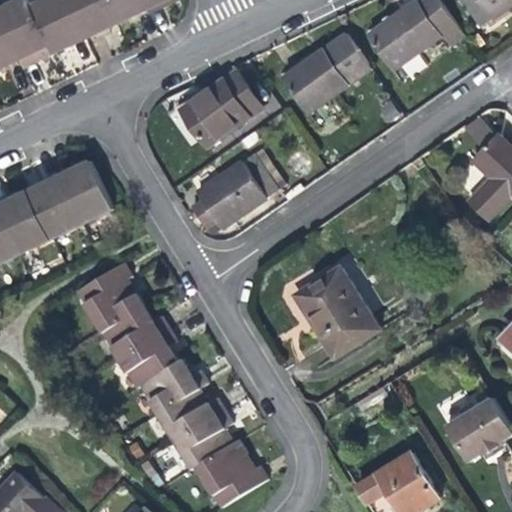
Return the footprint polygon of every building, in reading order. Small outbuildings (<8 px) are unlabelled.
[(52,43),(33,4),(30,0),(19,0),(0,9),(0,17),(20,59),(36,51),(52,43)] [(88,37),(69,0),(41,0),(33,4),(52,43),(56,52),(73,43),(88,37)] [(119,22),(108,0),(69,0),(88,37),(103,29),(119,22)] [(150,7),(146,0),(108,0),(119,22),(134,15),(150,7)] [(446,33),(423,2),(422,0),(418,0),(399,14),(372,33),(397,68),(446,33)] [(425,0),(423,2),(446,33),(454,43),(467,34),(441,0),(425,0)] [(495,17),(483,0),(464,0),(482,25),(495,17)] [(511,0),(483,0),(495,17),(511,4),(511,0)] [(20,59),(0,17),(0,68),(7,65),(20,59)] [(288,77),(312,112),(375,68),(350,33),(321,54),(288,77)] [(184,108),(209,146),(264,109),(239,71),(214,88),(184,108)] [(478,146),(494,132),(478,115),(463,129),(478,146)] [(471,200),(491,220),(511,198),(511,144),(501,134),(477,159),(494,176),(471,200)] [(202,192),(226,227),(260,204),(284,188),(259,153),(202,192)] [(115,207),(92,160),(78,166),(61,175),(84,222),(115,207)] [(84,222),(61,175),(49,180),(30,189),(53,237),(84,222)] [(53,237),(30,189),(17,196),(0,203),(0,206),(22,252),(53,237)] [(0,262),(22,252),(0,206),(0,262)] [(113,347),(152,322),(149,318),(142,308),(146,306),(137,292),(134,294),(131,289),(126,282),(133,278),(124,264),(78,292),(113,347)] [(339,356),(383,329),(345,268),(307,291),(321,314),(315,317),(323,329),(339,356)] [(138,387),(142,385),(177,363),(172,354),(167,348),(178,341),(162,316),(152,322),(113,347),(138,387)] [(431,359),(396,381),(402,391),(437,369),(431,359)] [(170,429),(208,405),(204,399),(199,389),(210,382),(201,368),(189,375),(186,371),(180,361),(177,363),(142,385),(170,429)] [(388,385),(360,402),(365,411),(393,395),(388,385)] [(511,432),(491,396),(442,425),(466,465),(511,438),(511,432)] [(195,468),(198,467),(232,445),(224,431),(235,423),(229,415),(219,398),(208,405),(170,429),(195,468)] [(232,445),(198,467),(223,506),(268,478),(259,465),(254,468),(251,463),(246,455),(249,454),(240,440),(232,445)] [(417,451),(361,485),(372,503),(377,511),(394,511),(402,508),(404,511),(418,511),(444,497),(417,451)] [(0,495),(0,511),(60,511),(20,474),(3,492),(0,495)]
